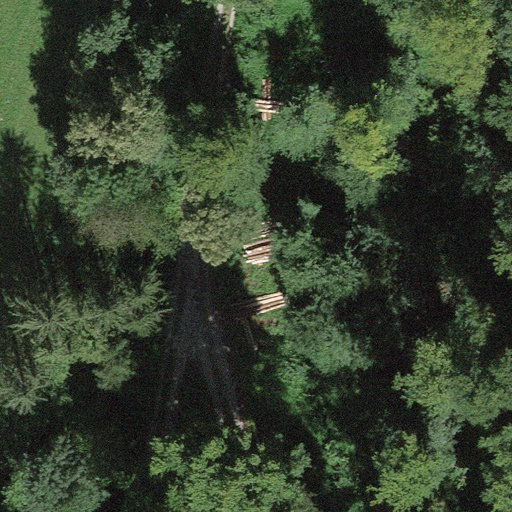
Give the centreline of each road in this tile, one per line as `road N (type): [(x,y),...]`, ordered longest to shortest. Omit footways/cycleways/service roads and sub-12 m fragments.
road 1 (track): [(213,0),(179,139),(156,511)]
road 2 (track): [(169,277),(250,511)]
